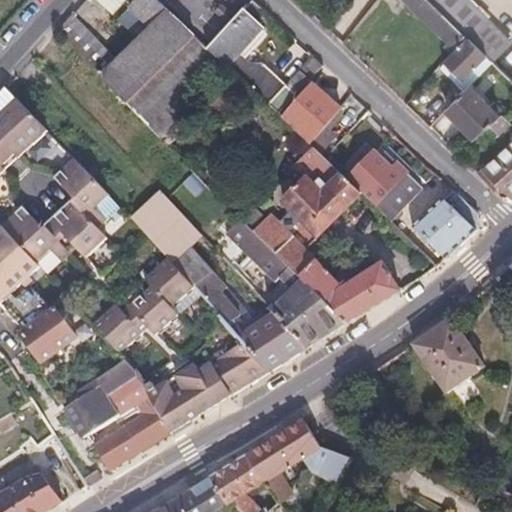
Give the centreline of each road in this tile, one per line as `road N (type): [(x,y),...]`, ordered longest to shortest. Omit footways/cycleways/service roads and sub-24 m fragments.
road 1 (tertiary): [(511,232),(386,336),(96,511)]
road 2 (residential): [(511,227),(272,0)]
